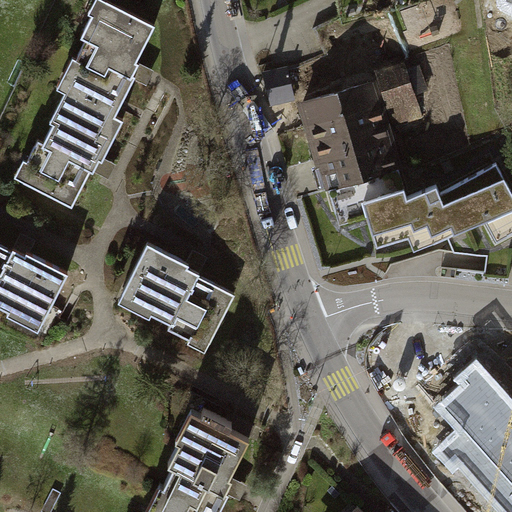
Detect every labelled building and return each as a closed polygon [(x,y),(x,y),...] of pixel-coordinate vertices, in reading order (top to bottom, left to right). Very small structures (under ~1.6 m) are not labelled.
[(154,29),(97,0),(95,0),(87,17),(92,19),(81,40),(86,43),(76,63),(72,61),(57,91),(64,95),(48,126),(52,128),(43,146),(37,144),(27,165),(23,163),(15,179),(71,207),(89,172),(93,174),(98,163),(102,165),(104,162),(123,124),(114,119),(136,79),(133,77),(136,72),(139,66),(136,65),(154,29)] [(511,0),(501,0),(503,5),(511,10),(511,0)] [(378,80),(394,128),(425,117),(405,60),(375,71),(378,80)] [(288,67),(263,73),(271,106),(296,100),(288,67)] [(378,80),(299,105),(319,168),(322,167),(330,191),(406,167),(394,128),(378,80)] [(408,201),(405,190),(365,202),(378,246),(410,237),(415,251),(488,221),(498,240),(511,231),(511,192),(496,163),(441,195),(437,187),(424,193),(408,201)] [(191,262),(151,240),(120,298),(154,316),(156,312),(174,322),(171,328),(191,339),(188,344),(203,352),(233,295),(200,277),(202,273),(189,266),(191,262)] [(0,305),(41,327),(69,272),(27,250),(25,254),(22,253),(14,249),(13,250),(0,243),(0,305)] [(443,405),(462,427),(433,451),(450,471),(460,462),(504,511),(511,511),(511,402),(477,362),(458,378),(465,386),(457,393),(443,405)] [(247,438),(191,411),(178,437),(183,439),(171,463),(175,465),(165,486),(160,484),(145,511),(217,511),(231,486),(234,479),(228,477),(247,438)] [(373,511),(363,502),(353,511),(373,511)]
